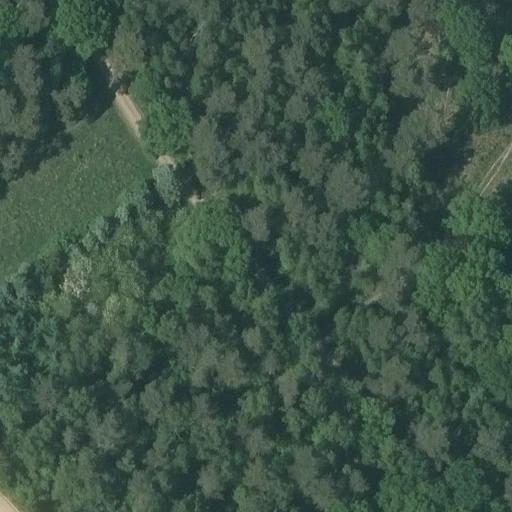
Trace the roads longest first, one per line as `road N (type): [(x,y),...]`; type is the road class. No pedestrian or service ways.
road 1 (track): [(309,355),(220,253),(60,0)]
road 2 (track): [(436,511),(309,355)]
